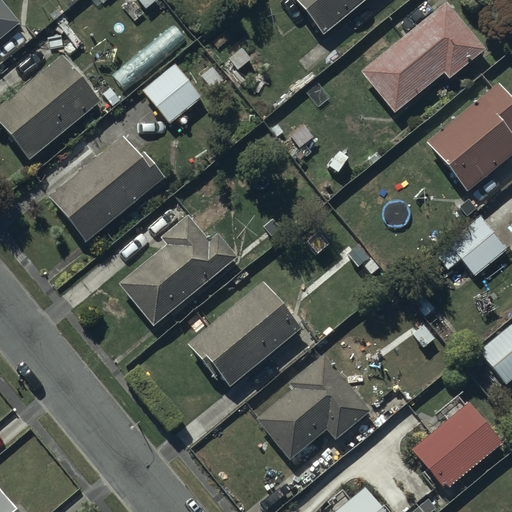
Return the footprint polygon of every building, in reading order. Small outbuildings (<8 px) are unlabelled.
[(360,0),(292,0),(320,34),(360,0)] [(483,48),(444,2),(358,72),(392,113),(441,72),(446,78),(483,48)] [(0,41),(19,27),(0,3),(0,41)] [(98,103),(61,56),(0,105),(0,130),(26,162),(98,103)] [(201,99),(174,65),(140,91),(167,126),(201,99)] [(511,135),(511,102),(497,84),(425,142),(435,155),(420,167),(435,186),(450,174),(464,192),(511,153),(511,141),(509,138),(511,135)] [(137,156),(121,137),(46,199),(83,244),(163,178),(142,152),(137,156)] [(291,165),(275,177),(296,204),(311,193),(291,165)] [(152,326),(236,256),(217,234),(207,242),(185,216),(158,239),(164,245),(117,284),(152,326)] [(505,251),(479,217),(433,253),(446,270),(458,260),(471,277),(505,251)] [(384,226),(361,244),(371,257),(394,239),(384,226)] [(419,256),(408,243),(387,261),(398,274),(419,256)] [(300,333),(262,286),(186,348),(204,371),(207,368),(228,393),(300,333)] [(408,333),(391,347),(405,365),(435,341),(424,327),(411,337),(408,333)] [(511,330),(511,328),(478,354),(504,388),(511,381),(511,330)] [(460,365),(447,348),(418,370),(431,387),(460,365)] [(289,388),(293,392),(255,423),(289,464),(326,433),(335,444),(369,416),(323,360),(289,388)] [(0,511),(15,511),(0,493),(0,511)]
